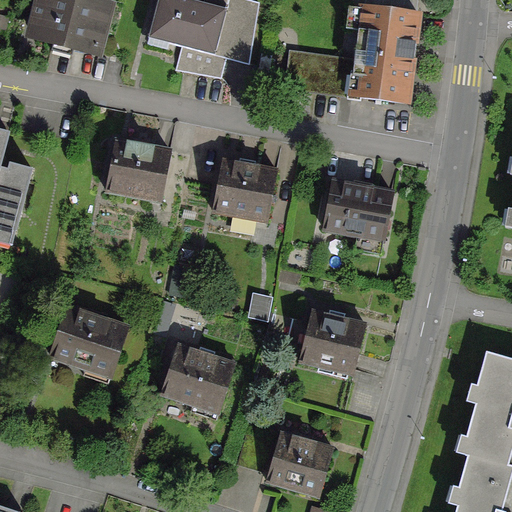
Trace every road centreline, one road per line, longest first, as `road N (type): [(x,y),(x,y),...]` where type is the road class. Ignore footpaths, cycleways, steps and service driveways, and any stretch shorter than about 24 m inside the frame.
road 1 (residential): [(457,162),(0,77)]
road 2 (residential): [(429,299),(371,511)]
road 3 (residential): [(0,455),(198,511)]
road 4 (residential): [(474,20),(457,162)]
road 5 (residential): [(457,162),(429,299)]
